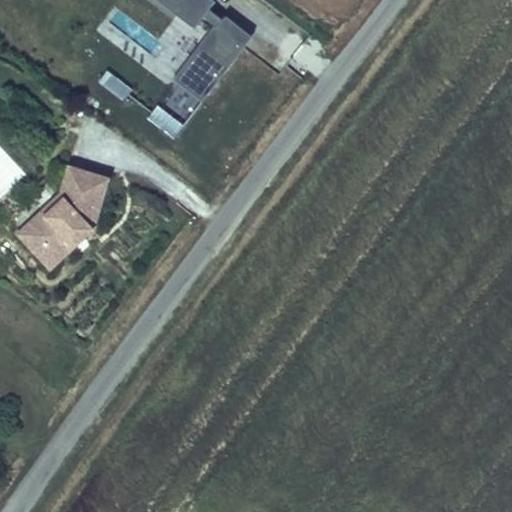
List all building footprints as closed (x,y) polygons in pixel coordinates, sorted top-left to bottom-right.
[(174,78),(204,100),(254,35),(213,4),(216,0),(157,0),(206,36),(174,78)] [(125,100),(134,86),(107,69),(98,82),(125,100)] [(159,102),(149,114),(175,137),(185,125),(159,102)] [(85,240),(95,230),(110,180),(70,168),(61,195),(68,202),(35,233),(44,242),(34,252),(52,271),(75,248),(72,244),(81,236),(85,240)] [(35,233),(68,202),(61,195),(18,235),(34,252),(44,242),(35,233)] [(75,248),(85,240),(81,236),(72,244),(75,248)]
